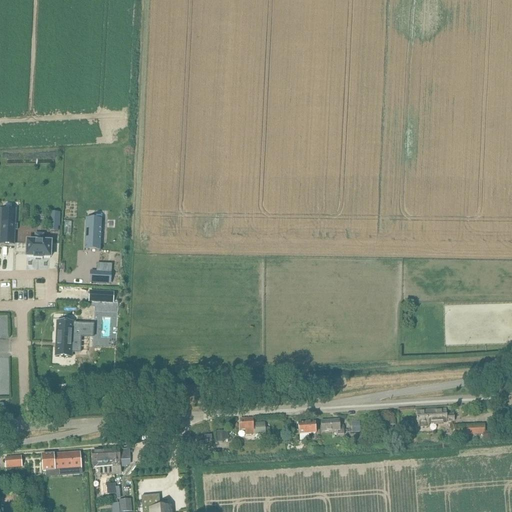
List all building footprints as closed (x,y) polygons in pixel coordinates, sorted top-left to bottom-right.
[(16,211),(1,210),(0,226),(0,245),(14,246),(16,211)] [(48,227),(50,227),(50,232),(57,232),(57,227),(59,227),(60,214),(48,213),(48,227)] [(85,220),(84,251),(99,252),(101,221),(85,220)] [(27,242),(26,258),(33,258),(33,260),(42,260),(42,259),(50,259),(50,254),(52,254),(53,248),(50,248),(50,243),(43,243),(43,235),(35,235),(34,242),(27,242)] [(89,271),(89,284),(110,285),(112,265),(96,264),(96,272),(89,271)] [(89,292),(88,303),(113,304),(113,293),(89,292)] [(57,322),(55,357),(71,358),(71,353),(79,353),(80,337),(92,338),(93,326),(73,325),(73,323),(66,323),(66,322),(64,322),(64,323),(57,322)] [(107,378),(108,390),(120,389),(119,373),(112,373),(112,378),(107,378)] [(450,415),(445,415),(445,411),(417,413),(417,420),(416,420),(416,421),(417,421),(418,427),(428,427),(428,423),(446,422),(451,421),(450,415)] [(255,427),(253,427),(252,419),(240,420),(240,430),(245,430),(245,436),(264,435),(264,437),(270,437),(269,428),(264,429),(264,423),(255,423),(255,427)] [(322,433),(337,431),(337,435),(344,435),(343,426),(339,427),(339,420),(321,421),(322,433)] [(298,423),(299,441),(309,441),(308,435),(315,434),(315,422),(298,423)] [(359,433),(359,422),(351,422),(351,433),(359,433)] [(456,426),(453,426),(453,437),(456,437),(484,435),(483,424),(470,425),(456,426)] [(227,431),(216,432),(216,443),(224,442),(224,441),(228,441),(227,431)] [(119,451),(91,452),(92,470),(97,469),(97,477),(99,477),(99,469),(101,469),(102,476),(104,476),(103,469),(106,469),(106,476),(108,476),(108,468),(110,468),(111,477),(121,476),(120,468),(119,461),(129,461),(129,450),(119,451)] [(79,454),(42,457),(42,458),(43,472),(45,472),(80,469),(79,454)] [(21,457),(4,458),(5,470),(22,468),(21,457)] [(107,495),(115,494),(115,487),(114,484),(106,485),(107,495)] [(30,495),(17,495),(18,504),(31,503),(30,495)] [(169,511),(169,509),(160,510),(158,496),(141,497),(141,511),(169,511)] [(131,511),(131,500),(118,501),(118,511),(131,511)]
